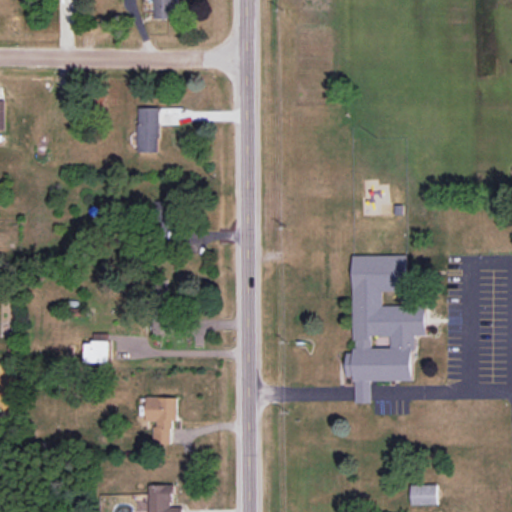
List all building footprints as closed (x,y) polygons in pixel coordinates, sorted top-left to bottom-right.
[(155,0),(156,18),(179,18),(178,0),(155,0)] [(160,107),(139,107),(138,151),(159,152),(160,107)] [(176,224),(175,201),(155,201),(156,225),(176,224)] [(353,255),(354,352),(347,353),(348,376),(356,376),(356,403),(372,402),(372,380),(414,380),(414,335),(427,335),(427,305),(384,306),(384,290),(409,290),(408,254),(353,255)] [(171,334),(172,318),(154,318),(153,333),(171,334)] [(86,340),(86,361),(110,362),(110,341),(86,340)] [(178,397),(147,396),(147,422),(155,422),(154,443),(172,444),(172,421),(178,421),(178,397)] [(183,511),(184,506),(173,506),(174,485),(150,484),(149,511),(183,511)] [(412,485),(412,505),(439,504),(439,484),(412,485)]
